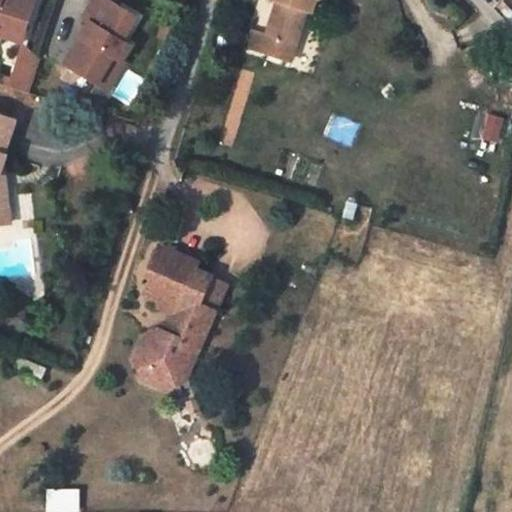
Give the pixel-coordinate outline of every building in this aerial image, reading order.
[(0,0),(0,23),(27,33),(38,0),(0,0)] [(93,20),(67,61),(99,81),(116,54),(124,59),(133,44),(125,39),(140,15),(116,0),(96,0),(86,16),(93,20)] [(269,0),(279,3),(266,42),(295,51),(308,12),(312,13),(314,3),(320,0),(269,0)] [(0,36),(22,45),(27,33),(0,23),(0,36)] [(266,42),(252,37),(248,52),(291,66),(295,51),(266,42)] [(22,47),(8,86),(29,93),(43,54),(22,47)] [(99,81),(110,87),(126,61),(124,59),(116,54),(99,81)] [(16,121),(0,116),(0,224),(1,225),(0,216),(0,199),(9,198),(9,196),(6,176),(0,176),(0,169),(1,168),(5,168),(8,156),(5,155),(16,121)] [(32,194),(9,196),(9,198),(12,223),(35,220),(32,194)] [(12,223),(9,198),(0,199),(0,216),(1,225),(12,223)] [(199,260),(161,244),(148,273),(154,276),(146,293),(161,299),(159,304),(176,311),(167,331),(161,328),(145,364),(169,375),(178,356),(193,362),(216,309),(201,302),(213,274),(196,267),(199,260)] [(228,281),(213,274),(201,302),(216,309),(228,281)] [(39,277),(20,285),(28,302),(47,293),(39,277)] [(145,364),(161,328),(147,333),(137,357),(145,376),(168,385),(186,378),(193,362),(178,356),(169,375),(145,364)] [(80,511),(81,489),(47,488),(47,511),(80,511)]
